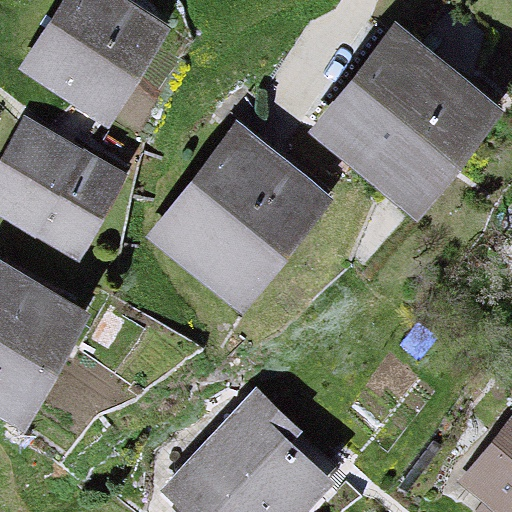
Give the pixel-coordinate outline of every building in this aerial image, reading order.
[(118,0),(48,0),(12,67),(105,118),(158,22),(118,0)] [(309,118),(408,200),(494,97),(395,15),(309,118)] [(15,117),(0,143),(0,215),(77,258),(123,176),(15,117)] [(231,130),(145,233),(232,306),(318,202),(231,130)] [(0,262),(0,406),(12,414),(75,306),(0,262)] [(249,400),(159,491),(180,511),(295,511),(329,478),(249,400)] [(511,511),(511,410),(448,495),(471,511),(511,511)]
